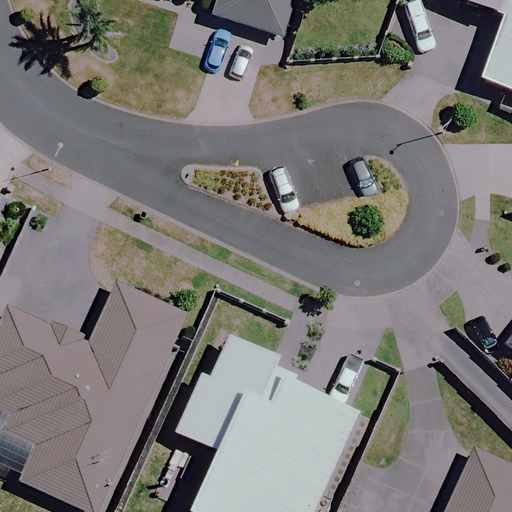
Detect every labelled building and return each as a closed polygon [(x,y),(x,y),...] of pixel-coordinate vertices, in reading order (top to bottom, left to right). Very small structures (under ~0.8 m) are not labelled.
[(202,0),(207,1),(201,20),(273,43),(287,0),(202,0)] [(511,0),(428,0),(495,24),(472,86),(511,100),(511,0)] [(94,511),(175,320),(105,291),(82,347),(0,312),(0,439),(28,451),(12,488),(69,511),(94,511)] [(308,511),(351,416),(267,379),(273,366),(221,343),(204,382),(193,377),(166,438),(209,458),(185,511),(308,511)] [(511,511),(511,474),(464,452),(435,511),(511,511)]
